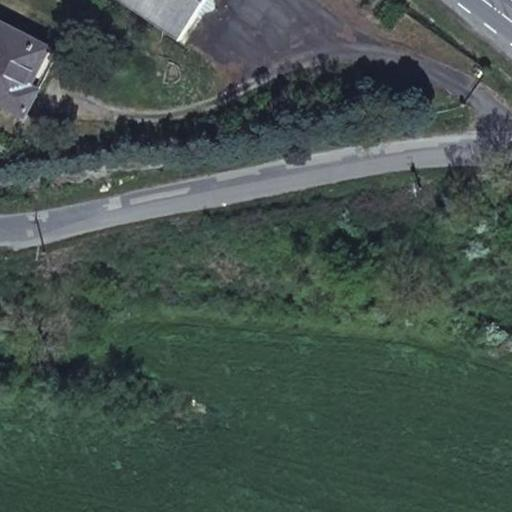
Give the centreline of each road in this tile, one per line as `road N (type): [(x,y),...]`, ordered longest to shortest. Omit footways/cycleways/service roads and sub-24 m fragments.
road 1 (residential): [(0,229),(436,166),(511,163)]
road 2 (unknown): [(511,112),(398,60),(335,63),(226,104),(174,111),(122,98),(99,79)]
